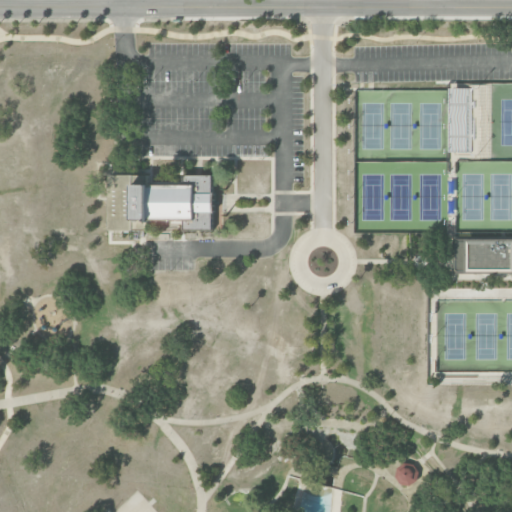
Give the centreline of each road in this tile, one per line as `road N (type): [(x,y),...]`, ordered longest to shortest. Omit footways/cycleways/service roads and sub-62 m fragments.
road 1 (tertiary): [(511,5),(0,6)]
road 2 (residential): [(322,4),(322,228)]
